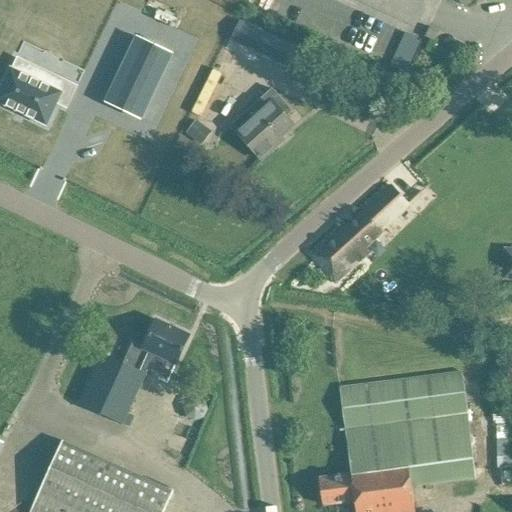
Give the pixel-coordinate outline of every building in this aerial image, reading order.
[(425,37),(434,41),(438,32),(429,28),(425,37)] [(263,33),(254,52),(268,59),(277,40),(263,33)] [(136,38),(105,103),(141,120),(172,55),(136,38)] [(11,69),(0,91),(0,103),(46,126),(57,103),(67,108),(77,87),(65,81),(60,92),(31,78),(36,68),(18,59),(13,70),(11,69)] [(294,125),(272,101),(236,133),(261,160),(275,147),(273,144),(294,125)] [(196,121),(186,135),(203,146),(213,132),(196,121)] [(227,137),(213,149),(236,175),(250,163),(227,137)] [(434,206),(448,189),(437,180),(423,197),(434,206)] [(380,230),(409,205),(392,186),(312,259),(335,284),(370,252),(366,248),(383,233),(380,230)] [(403,292),(396,299),(402,306),(409,298),(403,292)] [(79,405),(122,425),(155,355),(176,365),(189,336),(156,320),(143,348),(132,343),(123,363),(102,354),(79,405)] [(476,479),(462,371),(340,388),(351,475),(319,479),(323,506),(355,502),(356,511),(414,511),(412,487),(476,479)] [(222,448),(227,413),(216,412),(211,446),(222,448)] [(62,441),(30,511),(164,511),(174,492),(62,441)]
